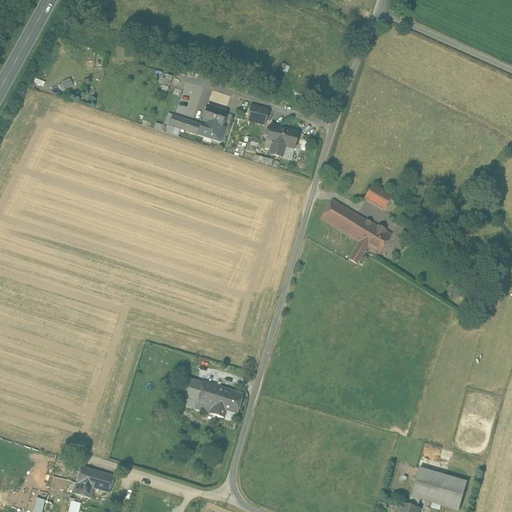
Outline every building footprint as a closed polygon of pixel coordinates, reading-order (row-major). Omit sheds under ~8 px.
[(61,83),(65,90),(74,85),(70,78),(61,83)] [(268,110),(251,106),(247,121),(264,125),(268,110)] [(225,113),(207,107),(202,121),(220,127),(220,126),(225,113)] [(201,125),(173,116),(169,126),(198,135),(201,125)] [(202,121),(202,122),(201,125),(198,135),(204,137),(205,135),(212,138),(211,140),(219,142),(224,128),(220,126),(220,127),(202,121)] [(281,127),(271,124),(269,132),(268,132),(265,132),(265,135),(266,137),(268,137),(265,147),(271,149),(269,154),(282,158),(285,146),(294,149),(298,133),(280,129),(281,127)] [(390,197),(373,186),(365,198),(383,209),(390,197)] [(371,223),(332,200),(321,219),(360,242),(371,223)] [(390,235),(371,223),(360,242),(367,247),(368,247),(379,254),(390,235)] [(367,247),(360,242),(349,259),(357,264),(367,247)] [(203,383),(188,379),(180,404),(195,408),(203,383)] [(219,388),(203,383),(195,408),(195,409),(218,417),(218,418),(219,418),(219,417),(223,418),(226,411),(213,407),(219,388)] [(243,396),(219,388),(213,407),(226,411),(237,415),(243,396)] [(81,467),(73,494),(91,499),(94,489),(89,488),(94,471),(81,467)] [(467,482),(420,469),(411,497),(421,500),(459,511),(467,482)] [(114,477),(94,471),(89,488),(94,489),(109,494),(114,477)] [(421,500),(411,497),(409,506),(418,509),(421,500)] [(80,504),(71,501),(69,509),(79,511),(80,504)]
